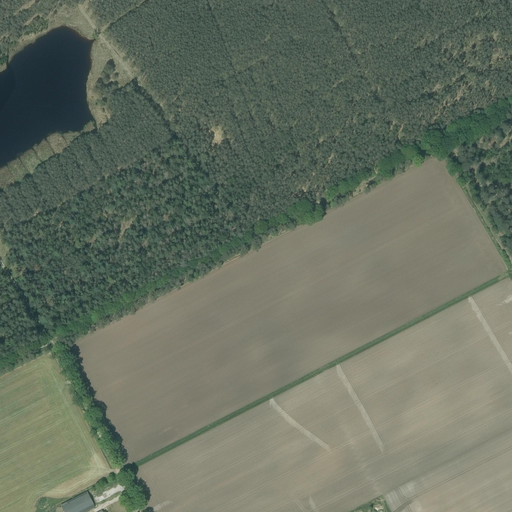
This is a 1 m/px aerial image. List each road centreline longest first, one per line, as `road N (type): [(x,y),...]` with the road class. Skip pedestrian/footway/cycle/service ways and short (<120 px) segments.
road 1 (track): [(319,0),(383,121),(428,146)]
road 2 (track): [(48,340),(119,474)]
road 3 (track): [(448,157),(511,265)]
